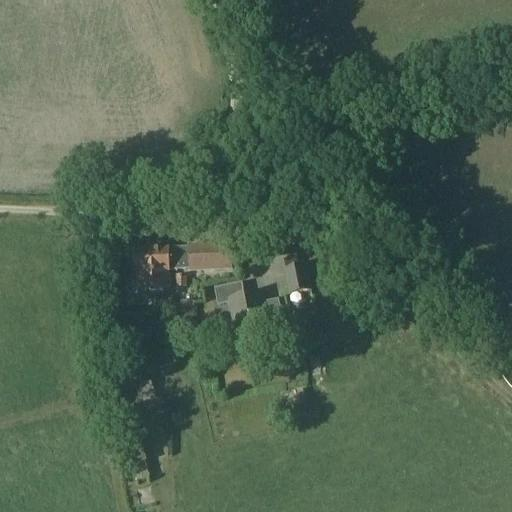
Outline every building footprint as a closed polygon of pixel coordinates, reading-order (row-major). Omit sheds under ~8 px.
[(273,243),(269,213),(256,215),(260,244),(273,243)] [(230,244),(187,246),(188,249),(188,272),(188,275),(232,272),(230,244)] [(168,253),(168,252),(136,253),(137,275),(138,291),(168,290),(168,274),(168,272),(186,271),(185,252),(168,253)] [(284,273),(288,296),(310,292),(305,268),(284,273)] [(177,278),(177,289),(185,288),(185,278),(177,278)] [(245,299),(242,286),(214,291),(218,308),(229,306),(237,346),(269,339),(260,296),(245,299)] [(181,318),(194,318),(193,302),(181,302),(181,318)] [(130,406),(130,408),(156,400),(149,378),(111,389),(116,410),(130,406)] [(148,479),(144,464),(132,467),(136,482),(148,479)]
